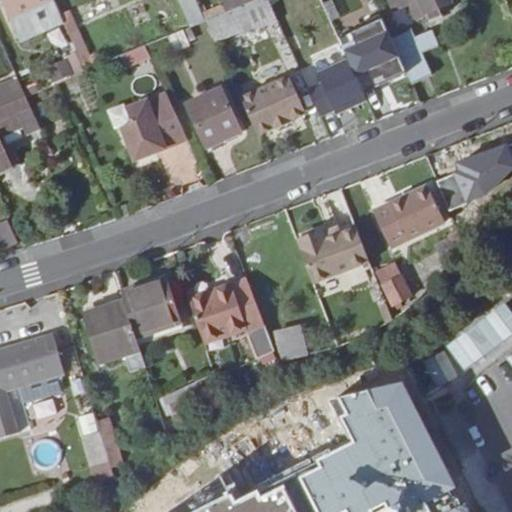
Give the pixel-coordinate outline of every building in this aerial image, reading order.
[(56,2),(55,0),(3,0),(14,22),(56,2)] [(196,0),(180,0),(192,27),(206,21),(196,0)] [(215,41),(250,27),(252,30),(277,20),(268,0),(258,0),(206,21),(215,41)] [(417,21),(429,16),(431,21),(456,10),(451,0),(391,0),(395,7),(408,2),(417,21)] [(71,11),(62,15),(87,70),(111,60),(107,52),(92,58),(71,11)] [(364,26),(338,38),(363,91),(386,81),(387,81),(407,73),(393,41),(381,13),(362,22),(364,26)] [(184,31),(169,37),(175,51),(190,44),(184,31)] [(413,33),(393,41),(407,73),(411,82),(431,74),(421,52),(437,45),(432,33),(416,39),(413,33)] [(127,68),(151,58),(146,46),(122,56),(127,68)] [(338,48),(314,53),(317,71),(342,66),(338,48)] [(75,55),(50,67),(57,82),(82,69),(75,55)] [(254,126),(275,118),(276,120),(288,115),(287,113),(300,107),(289,78),(241,98),(254,126)] [(0,107),(26,97),(19,81),(0,87),(0,107)] [(189,105),(208,146),(241,132),(222,90),(189,105)] [(165,150),(188,141),(167,94),(143,103),(127,110),(132,123),(123,127),(137,161),(156,153),(155,148),(163,145),(165,150)] [(26,97),(0,107),(0,172),(10,168),(0,143),(0,137),(24,126),(27,135),(40,129),(26,97)] [(132,123),(127,110),(125,106),(109,112),(116,131),(123,127),(132,123)] [(511,160),(508,152),(464,169),(466,175),(454,180),(465,205),(509,187),(504,175),(511,172),(511,160)] [(430,190),(373,215),(390,251),(445,225),(430,190)] [(0,223),(0,250),(16,244),(7,221),(0,223)] [(315,288),(371,266),(357,231),(328,242),(324,233),(298,243),(315,288)] [(378,276),(394,309),(414,299),(398,266),(378,276)] [(166,281),(122,295),(125,305),(137,342),(181,328),(166,281)] [(266,326),(249,282),(190,302),(206,347),(266,326)] [(511,296),(450,321),(463,351),(511,331),(511,296)] [(137,342),(125,305),(87,317),(102,366),(141,354),(137,342)] [(285,364),(309,358),(302,330),(278,335),(285,364)] [(277,354),(268,331),(251,338),(260,361),(277,354)] [(55,337),(0,352),(0,442),(21,436),(8,394),(20,390),(58,378),(65,376),(55,337)] [(62,393),(58,378),(20,390),(24,404),(62,393)] [(221,394),(214,378),(162,401),(170,418),(221,394)] [(458,379),(428,394),(457,451),(487,436),(458,379)] [(282,440),(143,511),(342,511),(412,476),(367,388),(278,432),(282,440)] [(113,421),(99,425),(102,435),(112,470),(126,465),(113,421)] [(94,475),(112,470),(102,435),(84,441),(94,475)]
